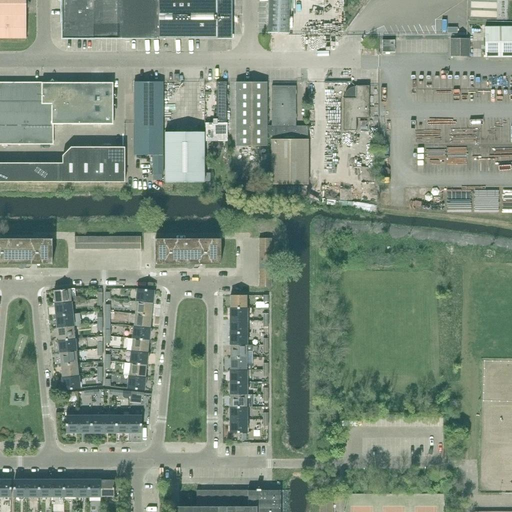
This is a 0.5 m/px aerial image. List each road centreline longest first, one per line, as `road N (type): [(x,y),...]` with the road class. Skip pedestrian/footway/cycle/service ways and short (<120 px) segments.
road 1 (residential): [(215,462),(217,282),(171,282)]
road 2 (unclassified): [(43,59),(250,61)]
road 3 (residential): [(171,282),(154,461)]
road 4 (residential): [(54,460),(40,281)]
road 5 (residential): [(40,281),(171,282)]
road 6 (unclassified): [(250,61),(379,62)]
